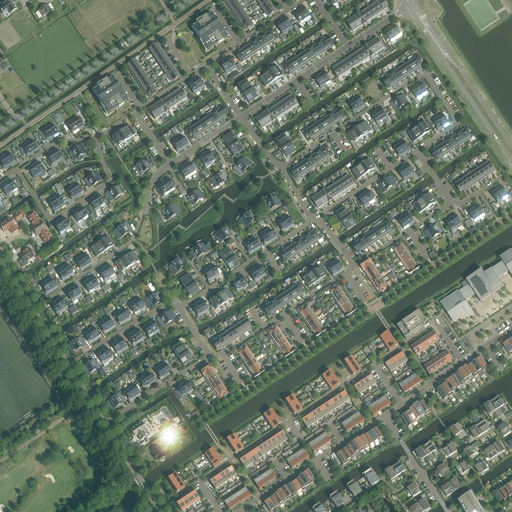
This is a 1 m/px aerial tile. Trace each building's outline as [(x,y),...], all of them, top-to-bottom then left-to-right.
[(4,6),(0,8),(0,10),(3,15),(8,11),(10,14),(17,10),(10,0),(9,0),(3,4),(4,6)] [(263,9),(270,4),(267,0),(266,0),(260,5),(263,9)] [(385,12),(377,0),(376,0),(377,2),(374,4),(380,15),(382,14),(383,15),(384,14),(383,13),(385,12)] [(390,8),(384,0),(380,0),(379,1),(378,0),(377,0),(385,12),(386,11),(387,12),(389,11),(388,10),(390,8)] [(232,10),(240,5),(237,1),(230,6),(232,10)] [(270,4),(263,9),(266,13),(273,8),(270,4)] [(380,15),(374,4),(370,7),(368,4),(367,5),(376,18),(377,17),(378,18),(380,17),(379,16),(380,15)] [(42,17),(51,11),(47,5),(38,11),(38,12),(35,14),(39,19),(42,17)] [(240,5),(232,10),(235,14),(243,9),(240,5)] [(376,18),(367,5),(368,8),(365,10),(371,20),(373,20),(374,21),(375,20),(374,19),(376,18)] [(273,8),(266,13),(269,17),(276,13),(273,8)] [(311,18),(305,8),(302,10),(301,8),(298,10),(299,12),(306,22),(311,18)] [(243,9),(235,14),(238,18),(245,14),(243,9)] [(371,20),(365,10),(361,13),(359,10),(358,11),(367,23),(368,23),(369,24),(371,23),(370,22),(371,20)] [(367,23),(358,11),(359,14),(356,16),(362,26),(364,26),(365,27),(366,26),(365,24),(367,23)] [(306,22),(299,12),(295,15),(300,24),(305,20),(306,22)] [(227,38),(223,33),(221,30),(219,27),(215,21),(211,14),(206,18),(198,23),(191,27),(196,34),(202,43),(207,51),(217,45),(222,42),(227,38)] [(245,14),(238,18),(241,23),(248,18),(245,14)] [(362,26),(356,16),(352,19),(350,16),(349,17),(358,29),(359,29),(360,30),(362,29),(361,28),(362,26)] [(358,29),(349,17),(350,20),(347,22),(351,29),(349,29),(350,31),(352,30),(353,32),(358,29)] [(248,18),(241,23),(244,27),(251,22),(248,18)] [(292,27),(287,19),(287,18),(284,20),(283,19),(281,20),(282,22),(288,32),(289,32),(288,30),(292,27)] [(251,22),(244,27),(247,31),(254,26),(251,22)] [(288,32),(282,22),(279,23),(278,22),(276,23),(283,34),(284,32),(285,34),(288,32)] [(402,33),(400,30),(398,31),(395,26),(390,29),(396,38),(400,35),(402,33)] [(278,38),(276,35),(277,35),(274,32),(271,29),(269,31),(268,32),(267,30),(266,30),(275,44),(276,44),(274,41),(278,38)] [(397,40),(396,38),(390,29),(387,31),(386,29),(384,31),(386,34),(383,36),(387,42),(390,40),(392,43),(397,40)] [(275,44),(266,30),(265,31),(266,33),(263,36),(269,45),(272,42),(274,45),(275,44)] [(266,50),(256,35),(255,36),(257,39),(254,42),(260,50),(263,48),(265,51),(266,50)] [(269,45),(263,36),(259,38),(257,35),(256,35),(266,50),(267,49),(265,47),(269,45)] [(334,45),(328,36),(324,39),(323,36),(322,37),(331,51),(332,50),(330,48),(334,45)] [(331,51),(322,37),(321,38),(322,40),(319,42),(325,51),(328,49),(330,51),(331,51)] [(384,49),(380,43),(381,42),(380,40),(379,41),(377,39),(373,42),(381,55),(382,54),(380,51),(384,49)] [(257,56),(247,41),(246,42),(248,45),(245,48),(251,56),(254,54),(256,57),(257,56)] [(260,50),(254,42),(250,44),(248,41),(247,41),(257,56),(258,55),(256,53),(260,50)] [(381,55),(373,42),(372,43),(371,41),(369,42),(370,44),(368,45),(375,55),(379,53),(380,55),(381,55)] [(325,51),(319,42),(315,45),(314,42),(313,43),(323,58),(323,57),(321,54),(325,51)] [(152,53),(159,48),(156,43),(149,48),(152,53)] [(323,58),(313,43),(312,43),(313,46),(310,48),(316,57),(319,55),(322,58),(323,58)] [(375,55),(368,45),(367,46),(366,44),(365,45),(365,47),(364,48),(372,61),(373,60),(371,57),(375,55)] [(251,56),(245,48),(241,50),(240,47),(239,48),(248,62),(249,61),(247,59),(251,56)] [(372,61),(364,48),(363,49),(362,47),(360,48),(361,50),(359,51),(366,61),(370,58),(371,61),(372,61)] [(154,57),(162,52),(159,48),(152,53),(154,57)] [(248,62),(239,48),(238,49),(239,51),(236,54),(241,63),(245,60),(247,63),(248,62)] [(316,57),(310,48),(306,51),(305,48),(304,49),(314,64),(314,63),(312,59),(316,57)] [(314,64),(304,49),(303,49),(304,52),(301,54),(307,63),(310,61),(313,64),(314,64)] [(366,61),(359,51),(358,52),(357,50),(356,51),(356,53),(355,54),(363,67),(364,66),(362,63),(366,61)] [(157,61),(165,56),(162,52),(154,57),(157,61)] [(363,67),(355,54),(354,55),(353,53),(351,54),(352,56),(350,57),(357,67),(361,64),(362,67),(363,67)] [(307,63),(301,54),(297,57),(296,54),(295,55),(305,70),(305,69),(303,65),(307,63)] [(305,70),(295,55),(294,55),(295,58),(292,60),(298,69),(301,67),(304,70),(305,70)] [(425,65),(423,62),(424,61),(421,58),(421,59),(419,56),(415,58),(413,55),(412,56),(421,70),(422,69),(421,67),(422,66),(422,67),(425,65)] [(160,65),(167,61),(165,56),(157,61),(160,65)] [(357,67),(350,57),(349,58),(348,56),(347,57),(347,59),(346,60),(354,73),(355,72),(353,69),(357,67)] [(421,70),(412,56),(411,57),(413,59),(409,62),(415,70),(419,68),(420,71),(421,70)] [(237,68),(230,58),(225,61),(232,71),(237,68)] [(130,68),(137,64),(134,59),(127,64),(130,68)] [(354,73),(346,60),(345,61),(344,59),(342,60),(343,62),(341,63),(348,73),(352,70),(353,73),(354,73)] [(298,69),(292,60),(288,63),(287,60),(286,61),(295,75),(296,74),(294,71),(298,69)] [(163,70),(170,65),(167,61),(160,65),(163,70)] [(232,71),(225,61),(220,64),(227,74),(232,71)] [(295,75),(286,61),(285,61),(286,64),(283,66),(285,69),(284,70),(286,73),(287,73),(289,76),(292,74),(291,73),(292,73),(294,75),(295,75)] [(415,70),(409,62),(406,64),(404,61),(403,62),(413,77),(414,76),(412,73),(415,70)] [(348,73),(341,63),(340,64),(339,62),(338,63),(338,65),(337,66),(345,79),(346,78),(344,75),(348,73)] [(413,77),(403,62),(402,63),(404,65),(400,68),(406,76),(410,74),(412,78),(413,77)] [(133,73),(140,68),(137,64),(130,68),(133,73)] [(283,76),(275,64),(274,66),(275,68),(273,70),(280,81),(281,80),(280,79),(283,76)] [(166,74),(173,69),(170,65),(163,70),(166,74)] [(345,79),(337,66),(336,67),(335,65),(333,66),(334,68),(332,69),(339,79),(343,76),(344,79),(345,79)] [(280,81),(273,70),(271,67),(269,68),(271,71),(268,73),(276,84),(276,83),(275,81),(278,80),(279,81),(280,81)] [(406,76),(400,68),(397,70),(395,67),(394,68),(404,83),(405,82),(403,79),(406,76)] [(136,77),(143,72),(140,68),(133,73),(136,77)] [(404,83),(394,68),(393,69),(395,71),(391,74),(397,82),(401,80),(403,84),(404,83)] [(169,78),(176,73),(173,69),(166,74),(169,78)] [(276,84),(268,73),(267,70),(265,71),(267,74),(264,75),(270,85),(274,83),(275,84),(276,84)] [(139,81),(146,76),(143,72),(136,77),(139,81)] [(172,83),(179,78),(178,76),(177,75),(176,73),(169,78),(172,83)] [(270,85),(264,75),(263,73),(261,74),(263,77),(260,78),(266,88),(270,85)] [(330,81),(325,73),(320,76),(326,85),(330,81)] [(397,82),(391,74),(388,76),(386,73),(385,74),(394,88),(395,87),(394,85),(397,82)] [(394,88),(385,74),(384,75),(386,77),(382,80),(388,88),(392,86),(393,89),(394,88)] [(141,86),(149,81),(146,76),(139,81),(141,86)] [(327,86),(326,85),(320,76),(315,79),(322,89),(327,86)] [(128,102),(124,96),(122,93),(120,90),(116,85),(112,78),(107,81),(98,87),(92,91),(97,97),(100,103),(102,106),(108,115),(117,109),(123,105),(128,102)] [(204,88),(199,80),(197,78),(195,79),(194,78),(191,79),(192,81),(199,91),(204,88)] [(239,91),(250,84),(247,79),(238,86),(240,89),(238,90),(239,91)] [(144,90),(152,85),(149,81),(141,86),(144,90)] [(199,91),(192,81),(188,84),(194,94),(199,91)] [(248,91),(252,88),(250,84),(239,91),(240,92),(241,91),(243,93),(241,94),(242,95),(248,91)] [(428,94),(421,84),(416,87),(423,97),(428,94)] [(147,94),(154,89),(152,85),(144,90),(147,94)] [(423,97),(416,87),(411,90),(418,100),(423,97)] [(256,94),(258,93),(255,89),(255,90),(254,88),(253,89),(252,88),(248,91),(254,100),(258,97),(256,94)] [(147,94),(150,98),(157,94),(154,89),(147,94)] [(187,99),(180,89),(178,90),(177,89),(176,90),(177,91),(175,92),(184,105),(185,104),(183,101),(187,99)] [(254,100),(248,91),(242,95),(242,96),(244,95),(245,96),(243,97),(246,101),(247,100),(249,103),(254,100)] [(184,105),(175,92),(174,93),(173,92),(171,93),(172,94),(171,95),(178,105),(181,102),(183,105),(184,105)] [(178,105),(171,95),(169,96),(168,95),(167,96),(168,97),(167,98),(175,111),(176,110),(174,107),(178,105)] [(299,105),(292,95),(290,96),(290,95),(288,96),(289,97),(288,98),(296,111),(297,110),(295,108),(299,105)] [(403,106),(408,102),(403,95),(398,99),(399,100),(392,105),(396,111),(404,107),(403,106)] [(175,111),(167,98),(165,99),(164,97),(162,99),(163,100),(162,101),(169,111),(172,108),(174,111),(175,111)] [(365,106),(359,97),(354,100),(360,109),(365,106)] [(296,111),(288,98),(286,99),(285,98),(283,99),(284,100),(283,101),(290,111),(293,109),(295,111),(296,111)] [(169,111),(162,101),(160,102),(159,100),(158,102),(159,103),(158,104),(166,116),(167,116),(165,113),(169,111)] [(360,109),(354,100),(349,104),(355,112),(357,111),(358,112),(361,111),(360,109)] [(290,111),(283,101),(281,102),(281,101),(279,102),(280,103),(279,104),(287,117),(288,116),(286,114),(290,111)] [(166,116),(158,104),(156,105),(155,103),(153,105),(154,106),(153,107),(160,117),(163,114),(165,117),(166,116)] [(287,117),(279,104),(277,105),(276,104),(274,105),(275,106),(274,107),(281,117),(284,115),(286,117),(287,117)] [(228,115),(222,107),(219,109),(217,106),(216,107),(225,121),(226,120),(224,118),(228,115)] [(160,117),(153,107),(148,110),(150,112),(149,113),(150,115),(151,114),(155,120),(160,117)] [(225,121),(216,107),(215,108),(217,110),(213,113),(219,121),(223,119),(224,122),(225,121)] [(281,117),(274,107),(272,108),(272,107),(270,108),(271,109),(270,110),(278,123),(279,122),(277,120),(281,117)] [(345,117),(340,108),(336,111),(334,108),(333,109),(342,123),(343,122),(342,119),(345,117)] [(388,119),(385,114),(381,108),(379,110),(378,109),(375,110),(376,112),(383,122),(388,119)] [(342,123),(333,109),(332,109),(334,112),(331,114),(336,123),(340,121),(341,123),(342,123)] [(278,123),(270,110),(268,111),(267,110),(265,111),(266,112),(265,113),(272,123),(275,121),(277,123),(278,123)] [(219,121),(213,113),(210,115),(208,112),(207,113),(217,128),(218,127),(215,124),(219,121)] [(383,122),(376,112),(374,113),(373,112),(370,114),(378,125),(383,122)] [(217,128),(207,113),(206,114),(208,116),(204,119),(210,127),(214,125),(216,129),(217,128)] [(272,123),(265,113),(263,114),(263,113),(261,114),(262,115),(261,116),(269,129),(270,128),(268,126),(272,123)] [(450,125),(442,113),(437,117),(438,118),(444,127),(446,125),(447,127),(450,125)] [(336,123),(331,114),(327,117),(325,114),(324,115),(334,130),(335,129),(333,125),(336,123)] [(334,130),(324,115),(323,115),(325,118),(321,120),(327,129),(331,127),(333,130),(334,130)] [(269,129),(261,116),(256,119),(258,122),(256,122),(257,124),(259,123),(263,129),(266,127),(268,129),(269,129)] [(83,127),(79,120),(77,118),(72,121),(78,130),(80,128),(81,130),(84,128),(83,127)] [(210,127),(204,119),(201,121),(199,118),(198,119),(208,134),(209,133),(206,130),(210,127)] [(444,127),(438,118),(433,122),(439,130),(444,127)] [(208,134),(198,119),(197,120),(199,122),(195,125),(201,133),(205,131),(207,135),(208,134)] [(431,132),(425,122),(422,124),(419,119),(417,120),(420,125),(428,136),(429,135),(428,134),(431,132)] [(327,129),(321,120),(318,123),(316,120),(315,121),(325,136),(326,135),(324,131),(327,129)] [(78,130),(72,121),(67,124),(68,126),(73,133),(78,130)] [(325,136),(315,121),(314,121),(316,124),(312,126),(318,135),(322,133),(324,136),(325,136)] [(372,132),(366,122),(362,125),(368,135),(369,137),(371,136),(369,133),(372,132)] [(201,133),(195,125),(192,127),(190,124),(189,125),(198,139),(199,138),(197,136),(201,133)] [(52,125),(48,128),(53,137),(55,135),(56,137),(59,135),(58,134),(54,127),(52,125)] [(198,139),(189,125),(188,126),(190,128),(186,131),(188,134),(187,134),(189,138),(190,137),(192,140),(195,138),(194,138),(196,137),(197,140),(198,139)] [(368,135),(362,125),(358,127),(357,126),(356,126),(363,137),(365,140),(367,139),(365,136),(368,135)] [(428,136),(420,125),(416,128),(424,139),(424,138),(423,137),(426,135),(427,137),(428,136)] [(42,131),(39,134),(42,137),(44,141),(47,139),(48,140),(53,137),(48,128),(47,126),(43,129),(44,130),(42,131)] [(136,135),(129,126),(125,129),(131,138),(133,141),(134,139),(133,137),(136,135)] [(318,135),(312,126),(309,129),(307,126),(306,127),(315,141),(316,140),(315,137),(318,135)] [(363,137),(356,126),(355,127),(356,129),(354,130),(353,129),(352,129),(359,140),(361,143),(363,142),(361,139),(363,137)] [(418,140),(412,131),(409,126),(407,127),(411,132),(408,134),(414,143),(418,140)] [(315,141),(306,127),(305,127),(307,130),(303,132),(305,135),(304,136),(307,139),(310,142),(312,140),(312,139),(313,139),(314,141),(315,141)] [(473,136),(471,133),(472,132),(470,129),(469,130),(467,127),(464,128),(465,129),(464,130),(462,127),(461,128),(470,142),(471,141),(469,138),(473,136)] [(424,139),(416,128),(412,131),(418,140),(422,138),(423,139),(424,139)] [(470,142),(461,128),(460,128),(462,131),(458,133),(464,142),(468,140),(469,142),(470,142)] [(131,138),(125,129),(122,131),(121,129),(120,130),(127,141),(129,143),(130,142),(129,140),(131,138)] [(359,140),(352,129),(351,130),(352,131),(349,134),(355,143),(359,140)] [(127,141),(120,130),(119,131),(120,132),(117,134),(116,132),(115,133),(123,144),(124,146),(126,145),(124,143),(127,141)] [(464,142),(458,133),(455,136),(452,132),(451,133),(461,148),(462,147),(460,144),(464,142)] [(123,144),(115,133),(116,135),(112,137),(114,140),(111,142),(114,146),(117,144),(120,149),(122,148),(120,145),(123,144)] [(225,143),(235,136),(235,135),(233,136),(231,133),(222,139),(225,143)] [(461,148),(451,133),(450,133),(453,137),(449,139),(455,148),(459,146),(460,148),(461,148)] [(277,145),(287,138),(284,134),(275,140),(278,143),(276,144),(277,145)] [(189,146),(181,135),(176,138),(177,140),(183,148),(185,147),(186,148),(189,146)] [(228,147),(232,144),(238,140),(238,139),(236,140),(234,138),(236,137),(235,136),(225,143),(228,147)] [(280,150),(286,146),(290,143),(287,138),(277,145),(278,146),(279,145),(281,148),(279,149),(280,150)] [(455,148),(449,139),(446,142),(443,138),(442,139),(452,154),(453,153),(451,150),(455,148)] [(31,139),(26,143),(33,153),(38,149),(34,143),(33,143),(31,139)] [(452,154),(442,139),(441,139),(444,143),(440,145),(446,154),(450,152),(451,154),(452,154)] [(183,148),(177,140),(172,143),(178,152),(183,148)] [(243,150),(237,142),(239,141),(238,140),(232,144),(238,153),(243,150)] [(411,152),(404,142),(399,145),(405,153),(407,152),(408,153),(411,152)] [(22,147),(20,149),(21,152),(23,156),(27,154),(28,156),(30,154),(31,156),(34,154),(33,153),(26,143),(27,144),(22,147)] [(294,149),(296,148),(293,144),(292,143),(291,144),(290,143),(286,146),(292,154),(296,151),(294,149)] [(238,153),(232,144),(228,147),(234,156),(238,153)] [(72,152),(70,154),(74,161),(77,159),(79,162),(84,159),(81,155),(86,152),(85,151),(81,145),(76,148),(72,151),(72,152)] [(333,155),(331,152),(331,151),(329,148),(329,149),(326,145),(324,147),(324,148),(323,149),(321,146),(320,147),(330,160),(331,160),(329,157),(333,155)] [(405,153),(399,145),(394,148),(400,157),(402,155),(403,157),(406,155),(405,153)] [(446,154),(440,145),(437,148),(435,145),(434,146),(443,160),(444,159),(442,156),(446,154)] [(292,154),(286,146),(280,150),(282,149),(283,151),(281,152),(284,156),(285,155),(287,157),(290,156),(291,158),(293,157),(292,154)] [(443,160),(434,146),(433,146),(435,149),(431,151),(437,160),(441,158),(442,160),(443,160)] [(330,160),(320,147),(319,147),(321,150),(318,152),(323,161),(327,159),(329,161),(330,160)] [(62,158),(61,156),(56,149),(56,148),(53,150),(54,151),(52,153),(57,162),(62,158)] [(58,163),(57,162),(52,153),(51,151),(48,153),(49,155),(47,156),(48,158),(46,160),(49,165),(51,163),(53,166),(58,163)] [(215,160),(210,153),(209,151),(204,155),(211,165),(214,163),(213,161),(215,160)] [(323,161),(318,152),(314,155),(312,151),(311,152),(321,166),(322,166),(320,163),(323,161)] [(15,162),(11,156),(10,156),(8,152),(3,155),(10,165),(15,162)] [(321,166),(311,152),(310,152),(312,156),(309,158),(314,167),(318,165),(320,167),(321,166)] [(10,165),(3,155),(0,156),(0,157),(1,158),(0,158),(0,161),(5,168),(10,165)] [(211,165),(204,155),(201,156),(201,155),(198,156),(206,168),(211,165)] [(375,169),(369,160),(366,161),(363,156),(361,158),(365,163),(372,173),(373,173),(372,171),(375,169)] [(314,167),(309,158),(305,160),(303,157),(302,158),(312,172),(313,172),(311,169),(314,167)] [(246,168),(250,164),(244,158),(240,162),(240,163),(235,169),(240,175),(247,169),(246,168)] [(312,172),(302,158),(301,158),(303,162),(300,164),(305,173),(309,171),(311,173),(312,172)] [(134,167),(131,169),(136,176),(139,174),(140,175),(145,172),(149,169),(149,168),(151,166),(147,159),(139,164),(140,165),(135,168),(134,167)] [(495,171),(489,162),(485,165),(491,174),(491,173),(490,172),(493,170),(494,172),(495,171)] [(44,173),(38,163),(33,166),(32,165),(39,176),(44,173)] [(189,163),(184,166),(191,177),(196,173),(195,172),(197,170),(193,164),(191,166),(190,165),(189,163)] [(363,178),(356,168),(353,163),(351,164),(355,169),(352,171),(358,180),(363,178)] [(372,173),(365,163),(361,165),(368,176),(369,176),(368,174),(370,172),(371,174),(372,173)] [(305,173),(300,164),(296,166),(294,164),(293,165),(303,178),(304,178),(302,175),(305,173)] [(39,176),(32,165),(29,166),(30,168),(28,169),(33,178),(38,175),(39,176)] [(303,178),(293,165),(292,165),(294,168),(291,170),(296,179),(300,177),(302,179),(303,178)] [(368,176),(361,165),(356,168),(363,178),(366,175),(367,177),(368,176)] [(414,174),(408,165),(406,167),(405,165),(402,167),(403,168),(409,177),(414,174)] [(491,174),(485,165),(481,168),(487,177),(487,176),(486,175),(489,173),(490,174),(491,174)] [(181,167),(178,168),(185,178),(187,177),(188,179),(191,177),(184,166),(182,168),(181,167)] [(409,177),(403,168),(398,171),(404,180),(409,177)] [(487,177),(481,168),(477,171),(482,179),(483,179),(482,178),(484,176),(485,177),(487,177)] [(424,178),(419,171),(416,173),(421,180),(424,178)] [(482,179),(477,171),(472,173),(474,175),(478,182),(479,182),(477,180),(480,179),(481,180),(482,179)] [(102,180),(98,174),(97,173),(92,176),(92,175),(84,180),(89,187),(96,183),(97,184),(102,180)] [(478,182),(474,175),(472,173),(468,176),(474,185),(473,183),(476,181),(477,183),(478,182)] [(228,182),(224,174),(216,178),(216,177),(210,179),(214,187),(219,185),(220,186),(228,182)] [(355,185),(348,175),(345,178),(343,175),(342,176),(350,188),(352,187),(353,189),(354,188),(353,186),(355,185)] [(350,188),(342,176),(341,176),(343,179),(339,181),(346,191),(347,190),(348,192),(350,191),(349,189),(350,188)] [(474,185),(468,176),(464,179),(470,188),(469,186),(472,184),(473,186),(474,185)] [(390,187),(395,184),(391,177),(381,183),(382,184),(379,186),(384,193),(391,188),(390,187)] [(470,188),(464,179),(460,182),(464,189),(468,187),(469,189),(470,188)] [(18,191),(11,180),(6,184),(13,194),(18,191)] [(174,188),(169,181),(168,180),(166,181),(165,180),(162,182),(163,183),(170,193),(169,192),(174,188)] [(346,191),(339,181),(336,184),(334,181),(333,182),(341,194),(343,193),(344,195),(345,194),(344,192),(346,191)] [(341,194),(333,182),(332,182),(334,185),(330,187),(337,197),(338,196),(339,198),(341,197),(340,195),(341,194)] [(464,189),(460,182),(455,185),(460,192),(464,189)] [(83,193),(78,187),(75,183),(71,186),(77,196),(80,194),(81,196),(83,194),(82,193),(83,193)] [(170,193),(163,183),(161,184),(160,183),(157,185),(160,188),(157,190),(160,195),(163,193),(165,196),(170,193)] [(13,194),(6,184),(1,187),(7,196),(9,194),(10,196),(13,194)] [(109,197),(106,199),(109,203),(111,201),(114,199),(119,196),(118,195),(123,192),(122,191),(118,185),(113,189),(109,192),(109,193),(107,194),(109,197)] [(332,200),(324,188),(322,185),(320,187),(322,189),(320,191),(321,193),(328,203),(329,202),(330,204),(332,203),(331,201),(332,200)] [(77,196),(71,186),(70,186),(71,187),(67,191),(68,192),(67,192),(72,199),(77,196)] [(337,197),(330,187),(327,190),(325,187),(324,188),(332,200),(334,199),(335,201),(336,200),(335,198),(337,197)] [(508,196),(502,187),(499,189),(498,187),(496,189),(497,191),(504,201),(507,199),(506,197),(508,196)] [(199,200),(203,196),(198,189),(193,193),(194,194),(187,199),(192,206),(199,200)] [(437,203),(430,193),(427,195),(424,190),(423,191),(426,196),(432,206),(433,205),(437,203)] [(375,202),(368,191),(366,193),(365,191),(362,193),(363,195),(370,205),(375,202)] [(504,201),(497,191),(492,194),(498,203),(500,201),(501,203),(504,201)] [(323,206),(315,193),(314,194),(316,197),(312,199),(316,205),(315,206),(316,208),(317,207),(319,209),(323,206)] [(328,203),(321,193),(318,196),(316,193),(315,193),(323,206),(325,205),(326,207),(327,206),(326,204),(328,203)] [(65,206),(58,195),(53,199),(59,207),(61,206),(62,207),(65,206)] [(103,201),(99,195),(94,198),(100,207),(104,204),(103,201)] [(370,205),(363,195),(361,196),(360,195),(358,196),(365,208),(370,205)] [(432,206),(426,196),(422,199),(428,208),(429,208),(431,206),(432,208),(434,207),(433,205),(432,206)] [(100,207),(94,198),(93,197),(90,199),(91,200),(89,202),(94,209),(95,210),(100,207)] [(424,211),(418,202),(414,197),(413,198),(416,203),(413,205),(419,214),(424,211)] [(281,205),(277,198),(272,200),(271,199),(263,202),(267,210),(269,208),(270,210),(281,205)] [(59,207),(53,199),(48,202),(54,211),(57,209),(57,211),(60,209),(59,207)] [(428,208),(422,199),(418,202),(424,211),(427,209),(428,211),(430,209),(429,208),(428,208)] [(174,215),(179,213),(175,205),(170,208),(170,209),(163,213),(166,220),(174,216),(174,215)] [(484,214),(478,206),(473,209),(474,210),(480,219),(483,217),(482,216),(484,214)] [(337,218),(347,211),(344,207),(335,213),(338,217),(336,217),(337,218)] [(89,218),(86,214),(82,208),(77,211),(84,221),(89,218)] [(480,219),(474,210),(473,209),(468,212),(475,222),(480,219)] [(255,219),(254,218),(256,216),(251,210),(244,216),(245,217),(241,221),(246,227),(255,219)] [(84,221),(77,211),(72,214),(76,220),(77,222),(82,218),(84,221)] [(340,223),(346,219),(350,216),(347,211),(337,218),(337,219),(339,218),(340,221),(339,222),(340,223)] [(28,217),(24,212),(20,214),(20,215),(15,218),(18,223),(23,219),(24,220),(28,217)] [(414,222),(407,212),(402,215),(409,225),(414,222)] [(35,213),(27,218),(33,226),(30,228),(32,231),(32,232),(32,233),(33,234),(34,235),(35,234),(37,237),(39,236),(45,244),(53,239),(47,230),(48,230),(41,221),(40,221),(35,213)] [(409,225),(402,215),(397,218),(404,229),(409,225)] [(293,225),(287,216),(282,219),(288,228),(293,225)] [(356,225),(350,216),(346,219),(351,228),(356,225)] [(462,226),(456,216),(451,219),(457,229),(462,226)] [(10,218),(0,225),(0,227),(4,233),(9,229),(10,231),(15,227),(14,226),(15,225),(10,218)] [(70,229),(68,224),(64,218),(59,222),(66,232),(70,229)] [(288,228),(282,219),(277,223),(283,231),(285,230),(286,231),(289,230),(288,228)] [(351,228),(346,219),(340,223),(340,224),(342,223),(342,224),(341,225),(344,229),(345,228),(347,231),(351,228)] [(457,229),(451,219),(446,222),(453,232),(457,229)] [(391,235),(382,221),(381,222),(383,225),(379,227),(385,236),(389,233),(390,236),(391,235)] [(395,230),(392,227),(393,226),(391,223),(390,224),(388,221),(385,223),(383,221),(382,221),(391,235),(392,235),(390,232),(392,231),(392,232),(395,230)] [(66,232),(59,222),(54,225),(59,232),(61,235),(66,232)] [(123,235),(130,230),(126,223),(118,228),(119,229),(114,233),(119,240),(124,236),(123,235)] [(435,237),(442,232),(438,225),(431,230),(430,229),(425,232),(430,239),(434,236),(435,237)] [(229,236),(231,234),(227,227),(219,232),(220,233),(215,236),(220,243),(229,237),(229,236)] [(383,242),(373,227),(372,228),(374,231),(370,233),(376,242),(380,240),(382,243),(383,242)] [(385,236),(379,227),(376,229),(374,227),(373,227),(383,242),(384,241),(381,238),(385,236)] [(275,238),(270,229),(265,233),(270,241),(275,238)] [(321,238),(319,235),(320,235),(318,231),(317,232),(315,229),(311,231),(310,229),(309,230),(318,244),(319,243),(317,241),(321,238)] [(318,244),(309,230),(308,231),(310,233),(306,235),(312,244),(315,242),(317,245),(318,244)] [(270,241),(265,233),(264,231),(261,233),(262,235),(260,236),(265,245),(270,241)] [(114,246),(108,237),(105,239),(103,236),(105,235),(103,233),(102,234),(100,235),(103,240),(110,251),(111,250),(110,248),(114,246)] [(374,248),(364,233),(363,234),(365,236),(361,239),(367,248),(371,245),(373,249),(374,248)] [(376,242),(370,233),(367,235),(365,233),(364,233),(374,248),(375,247),(373,244),(376,242)] [(312,244),(306,235),(303,238),(300,234),(299,235),(309,250),(310,249),(308,247),(312,244)] [(309,250),(299,235),(298,236),(301,239),(297,241),(303,250),(306,248),(308,251),(309,250)] [(260,247),(254,238),(249,241),(255,250),(260,247)] [(364,253),(355,239),(354,240),(356,242),(352,245),(358,254),(362,251),(363,254),(364,253)] [(367,248),(361,239),(358,241),(356,239),(355,239),(364,253),(365,252),(364,250),(367,248)] [(101,255),(95,245),(92,240),(90,241),(93,246),(90,248),(97,258),(101,255)] [(110,251),(103,240),(99,243),(106,253),(107,253),(106,251),(109,250),(110,251)] [(255,250),(249,241),(248,240),(243,243),(250,254),(252,252),(253,253),(256,252),(255,250)] [(303,250),(297,241),(294,244),(291,240),(290,241),(300,256),(301,255),(299,253),(303,250)] [(300,256),(290,241),(289,242),(292,245),(288,247),(294,256),(297,254),(299,256),(300,256)] [(404,247),(403,245),(403,244),(401,241),(395,245),(395,246),(392,248),(395,252),(404,247)] [(106,253),(99,243),(95,245),(101,255),(104,253),(105,254),(106,253)] [(208,252),(204,245),(199,247),(198,246),(190,250),(194,258),(197,256),(197,258),(208,252)] [(294,256),(288,247),(285,250),(283,247),(282,248),(291,262),(292,261),(290,259),(294,256)] [(398,257),(407,251),(404,247),(395,252),(398,257)] [(221,258),(232,251),(231,250),(230,251),(227,248),(218,254),(221,258)] [(291,262),(282,248),(281,249),(283,251),(279,254),(285,262),(288,260),(290,262),(291,262)] [(26,262),(34,256),(33,254),(34,254),(34,253),(33,251),(32,250),(31,251),(30,249),(29,250),(28,249),(23,253),(24,254),(20,256),(22,260),(18,262),(22,268),(28,264),(26,262)] [(504,287),(499,278),(509,272),(511,276),(511,249),(500,258),(503,263),(493,269),(492,269),(484,274),(482,270),(466,280),(469,285),(459,291),(458,290),(440,303),(453,322),(475,315),(465,301),(475,294),(481,302),(504,287)] [(139,261),(136,257),(139,255),(136,251),(133,253),(133,252),(128,255),(135,264),(138,269),(140,268),(136,263),(139,261)] [(229,259),(235,255),(234,254),(233,255),(231,253),(232,252),(232,251),(221,258),(224,262),(229,259)] [(401,261),(410,256),(407,251),(398,257),(401,261)] [(437,257),(434,252),(429,255),(433,260),(437,257)] [(85,254),(81,258),(86,266),(91,263),(88,259),(90,257),(87,253),(85,254)] [(135,264),(128,255),(125,257),(124,256),(123,256),(130,267),(135,264)] [(239,265),(234,257),(235,256),(235,255),(229,259),(235,268),(239,265)] [(80,256),(75,259),(80,268),(81,270),(86,266),(81,258),(80,256)] [(130,267),(123,256),(122,257),(123,258),(121,260),(120,258),(119,259),(126,270),(130,267)] [(404,266),(413,260),(410,256),(401,261),(404,266)] [(183,265),(185,263),(179,257),(173,264),(174,265),(170,269),(175,274),(184,266),(183,265)] [(126,270),(119,259),(118,260),(119,261),(115,264),(122,273),(124,271),(128,276),(130,275),(126,270)] [(235,268),(229,259),(224,262),(225,263),(224,264),(225,265),(224,265),(227,269),(228,268),(230,271),(235,268)] [(407,270),(416,265),(413,260),(404,266),(407,270)] [(343,269),(337,261),(332,264),(338,273),(343,269)] [(365,272),(373,266),(370,261),(362,267),(365,272)] [(338,273),(332,264),(331,262),(326,266),(333,276),(338,273)] [(74,275),(67,265),(65,266),(64,265),(61,267),(68,277),(70,275),(71,277),(74,275)] [(220,276),(213,265),(208,269),(214,277),(216,276),(217,277),(220,276)] [(410,275),(419,269),(416,265),(407,270),(410,275)] [(116,276),(109,266),(104,269),(111,279),(116,276)] [(265,275),(259,266),(256,267),(255,266),(253,268),(254,269),(260,278),(265,275)] [(368,276),(376,270),(373,266),(365,272),(368,276)] [(68,277),(61,267),(58,269),(59,270),(57,271),(63,280),(68,277)] [(326,277),(319,267),(317,269),(315,267),(313,268),(315,270),(322,281),(323,280),(322,279),(326,277)] [(111,279),(104,269),(101,270),(100,269),(98,271),(99,272),(106,282),(111,279)] [(214,277),(208,269),(203,272),(209,281),(211,279),(212,281),(215,279),(214,277)] [(255,281),(260,278),(254,269),(252,271),(251,269),(248,271),(255,281)] [(322,281),(315,270),(311,273),(318,284),(319,283),(318,282),(320,280),(321,282),(322,281)] [(371,281),(379,275),(376,270),(368,276),(371,281)] [(313,285),(307,276),(305,273),(303,274),(305,277),(302,279),(308,288),(313,285)] [(318,284),(311,273),(307,276),(313,285),(316,283),(317,284),(318,284)] [(182,284),(192,277),(192,276),(190,277),(188,274),(179,280),(182,284)] [(374,285),(382,279),(379,275),(371,281),(374,285)] [(247,285),(241,276),(238,278),(237,276),(235,278),(236,279),(242,288),(247,285)] [(57,287),(50,277),(45,280),(52,291),(57,287)] [(99,286),(93,277),(88,281),(94,289),(95,291),(98,289),(97,287),(99,286)] [(185,289),(189,286),(195,281),(193,282),(191,279),(193,278),(192,277),(182,284),(185,289)] [(242,288),(236,279),(231,283),(237,291),(242,288)] [(377,290),(385,284),(382,279),(374,285),(377,290)] [(52,291),(45,280),(40,284),(47,294),(52,291)] [(94,289),(88,281),(83,284),(89,292),(94,289)] [(198,289),(199,288),(196,284),(195,285),(194,283),(196,282),(195,281),(189,286),(195,294),(200,291),(198,289)] [(302,297),(292,283),(291,284),(293,287),(290,289),(296,298),(299,295),(301,298),(302,297)] [(305,292),(303,289),(304,289),(302,285),(301,286),(299,283),(295,285),(293,283),(292,283),(302,297),(303,297),(301,294),(302,293),(303,294),(305,292)] [(340,289),(339,287),(337,283),(331,287),(331,288),(328,290),(331,295),(340,289)] [(385,290),(388,288),(385,284),(377,290),(378,292),(377,292),(380,296),(386,291),(385,290)] [(82,296),(76,286),(73,287),(72,286),(69,288),(70,289),(77,299),(82,296)] [(195,294),(189,286),(185,289),(184,290),(185,291),(187,295),(189,294),(191,297),(195,294)] [(77,299),(70,289),(68,291),(67,289),(65,291),(72,303),(77,299)] [(233,298),(227,289),(222,292),(230,304),(232,303),(230,300),(233,298)] [(293,304),(283,289),(282,290),(284,293),(281,295),(287,304),(290,301),(292,305),(293,304)] [(296,298),(290,289),(286,291),(284,289),(283,289),(293,304),(294,304),(292,300),(296,298)] [(334,299),(343,294),(340,289),(331,295),(334,299)] [(230,304),(222,292),(219,294),(218,293),(217,293),(226,307),(228,306),(226,303),(229,301),(230,304)] [(160,301),(162,300),(158,293),(150,297),(151,298),(146,302),(151,309),(160,302),(160,301)] [(226,307),(217,293),(216,294),(217,295),(215,297),(214,296),(213,296),(222,310),(223,308),(222,306),(224,304),(226,307)] [(337,304),(346,298),(343,294),(334,299),(337,304)] [(284,310),(274,295),(274,296),(275,299),(272,301),(277,310),(281,307),(283,311),(284,310)] [(287,304),(281,295),(277,297),(275,295),(274,295),(284,310),(285,310),(283,306),(287,304)] [(222,310),(213,296),(212,297),(213,298),(210,301),(216,310),(220,307),(222,310)] [(146,309),(138,297),(133,300),(140,311),(142,309),(143,311),(146,309)] [(340,308),(349,303),(346,298),(337,304),(340,308)] [(67,309),(61,299),(56,302),(63,312),(67,309)] [(140,311),(133,300),(128,304),(135,314),(140,311)] [(207,309),(202,301),(197,304),(203,314),(206,312),(205,310),(207,309)] [(275,315),(265,301),(265,302),(266,305),(263,307),(268,316),(272,313),(274,316),(275,315)] [(277,310),(272,301),(268,303),(266,301),(265,301),(275,315),(276,315),(274,312),(277,310)] [(63,312),(56,302),(51,305),(58,315),(63,312)] [(343,313),(352,307),(349,303),(340,308),(343,313)] [(203,314),(197,304),(192,307),(198,316),(203,313),(203,314)] [(301,315),(310,309),(306,305),(303,307),(303,306),(296,310),(299,314),(300,313),(301,315)] [(346,318),(355,312),(352,307),(343,313),(346,318)] [(131,319),(123,308),(118,311),(125,321),(127,319),(128,321),(131,319)] [(304,320),(313,314),(310,309),(301,315),(304,320)] [(125,321),(118,311),(113,314),(120,324),(123,323),(124,324),(126,322),(125,321)] [(169,321),(174,318),(169,311),(160,317),(161,318),(158,320),(163,327),(170,322),(169,321)] [(420,311),(397,326),(405,338),(423,326),(425,328),(429,325),(427,323),(420,311)] [(307,324),(315,318),(313,314),(304,320),(307,324)] [(114,326),(109,318),(104,321),(109,330),(114,326)] [(310,329),(318,323),(315,318),(307,324),(310,329)] [(252,329),(246,320),(241,323),(247,331),(248,331),(247,330),(249,328),(250,329),(252,329)] [(109,330),(104,321),(99,324),(104,333),(107,331),(108,333),(110,331),(109,330)] [(158,330),(153,321),(148,325),(153,333),(158,330)] [(247,331),(241,323),(237,325),(243,334),(242,333),(245,331),(246,332),(247,331)] [(313,333),(321,327),(318,323),(310,329),(313,333)] [(279,330),(277,328),(278,327),(276,324),(269,328),(270,329),(267,331),(270,336),(279,330)] [(153,333),(148,325),(143,328),(149,337),(153,333)] [(243,334),(237,325),(233,328),(239,337),(238,335),(241,333),(242,335),(243,334)] [(316,338),(325,332),(321,327),(313,333),(316,338)] [(99,336),(93,328),(89,331),(94,340),(99,336)] [(239,337),(233,328),(229,331),(235,340),(234,338),(237,336),(238,338),(239,337)] [(143,339),(137,330),(132,333),(138,342),(143,339)] [(273,340),(282,334),(279,330),(270,336),(273,340)] [(94,340),(89,331),(84,334),(89,343),(94,340)] [(235,340),(229,331),(224,334),(230,343),(231,343),(230,341),(232,339),(233,341),(235,340)] [(389,332),(380,337),(383,342),(392,337),(389,332)] [(434,332),(429,335),(435,343),(439,340),(434,332)] [(138,342),(132,333),(127,336),(133,345),(138,342)] [(230,343),(224,334),(220,337),(226,346),(226,345),(225,344),(228,342),(229,343),(230,343)] [(276,345),(285,339),(282,334),(273,340),(276,345)] [(429,335),(425,338),(430,346),(435,343),(429,335)] [(226,346),(220,337),(216,340),(221,347),(224,345),(225,346),(226,346)] [(392,337),(383,342),(386,347),(395,341),(392,337)] [(82,346),(84,345),(80,338),(72,343),(73,344),(68,347),(73,354),(82,347),(82,346)] [(425,338),(420,341),(426,349),(430,346),(425,338)] [(127,347),(121,339),(116,342),(122,351),(127,347)] [(279,349),(288,343),(285,339),(276,345),(279,349)] [(221,347),(216,340),(212,342),(216,350),(221,347)] [(395,341),(386,347),(390,351),(398,346),(395,341)] [(420,341),(416,344),(421,352),(426,349),(420,341)] [(122,351),(116,342),(114,343),(113,343),(111,345),(117,354),(122,351)] [(174,353),(185,346),(184,345),(183,346),(181,342),(171,348),(174,353)] [(511,348),(508,342),(503,345),(504,347),(501,349),(505,354),(508,353),(509,354),(510,356),(511,354),(511,348)] [(282,354),(291,348),(288,343),(279,349),(282,354)] [(416,344),(411,347),(417,355),(421,352),(416,344)] [(239,356),(248,350),(245,345),(242,347),(241,347),(235,351),(237,354),(238,354),(239,356)] [(177,357),(182,354),(188,350),(187,349),(186,350),(184,348),(186,347),(185,346),(174,353),(177,357)] [(112,357),(106,348),(104,350),(103,349),(100,350),(107,361),(112,357)] [(285,358),(294,353),(291,348),(282,354),(285,358)] [(107,361),(100,350),(101,352),(99,353),(98,352),(95,354),(102,364),(107,361)] [(190,357),(192,356),(189,352),(188,353),(187,352),(188,351),(188,350),(182,354),(188,363),(192,360),(190,357)] [(242,360),(251,355),(248,350),(239,356),(242,360)] [(447,352),(442,355),(448,363),(453,360),(447,352)] [(164,362),(159,365),(166,376),(171,372),(167,366),(170,364),(166,359),(164,356),(162,353),(160,355),(163,360),(163,361),(164,362)] [(408,361),(403,353),(398,356),(404,364),(408,361)] [(188,363),(182,354),(177,357),(183,366),(188,363)] [(245,365),(254,359),(251,355),(242,360),(245,365)] [(442,355),(438,358),(443,366),(448,363),(442,355)] [(351,356),(343,362),(346,367),(355,361),(351,356)] [(404,364),(398,356),(394,359),(399,367),(404,364)] [(489,369),(481,357),(476,361),(484,373),(483,371),(487,368),(488,370),(489,369)] [(438,358),(433,361),(439,369),(443,366),(438,358)] [(248,369),(257,364),(254,359),(245,365),(248,369)] [(399,367),(394,359),(390,362),(395,370),(399,367)] [(92,372),(99,368),(95,361),(92,363),(91,361),(82,368),(86,375),(91,371),(92,372)] [(355,361),(346,367),(349,371),(358,366),(355,361)] [(433,361),(429,364),(434,372),(439,369),(433,361)] [(484,373),(476,361),(472,363),(472,364),(472,365),(480,377),(480,376),(479,374),(482,372),(483,373),(484,373)] [(395,370),(390,362),(385,364),(391,373),(395,370)] [(251,374),(260,368),(257,364),(248,369),(251,374)] [(429,364),(424,367),(430,375),(434,372),(429,364)] [(159,365),(154,369),(161,379),(166,376),(159,365)] [(480,377),(472,365),(468,367),(467,366),(466,366),(474,378),(478,375),(479,377),(480,377)] [(204,377),(213,371),(210,366),(201,372),(204,377)] [(358,366),(349,371),(352,376),(361,370),(358,366)] [(474,378),(466,366),(462,369),(470,381),(469,379),(473,377),(474,378)] [(254,379),(263,373),(260,368),(251,374),(254,379)] [(470,381),(462,369),(458,372),(459,373),(458,374),(466,386),(467,385),(465,382),(468,380),(469,381),(470,381)] [(154,382),(147,371),(143,375),(150,386),(149,385),(154,382)] [(207,381),(216,375),(213,371),(204,377),(207,381)] [(330,371),(322,376),(325,381),(333,375),(330,371)] [(422,382),(417,374),(412,377),(417,385),(422,382)] [(466,386),(458,374),(454,376),(462,389),(462,388),(461,387),(465,384),(466,386)] [(150,386),(143,375),(142,375),(143,376),(138,379),(144,388),(147,386),(148,388),(150,386)] [(210,386),(219,380),(216,375),(207,381),(210,386)] [(327,384),(324,386),(325,388),(328,385),(336,380),(333,375),(325,381),(327,384)] [(376,384),(371,375),(366,379),(371,387),(376,384)] [(462,389),(454,376),(449,379),(457,392),(458,391),(457,390),(460,387),(461,389),(462,389)] [(417,385),(412,377),(408,380),(413,388),(417,385)] [(371,387),(366,379),(362,381),(367,390),(371,387)] [(457,392),(449,379),(445,382),(446,384),(454,396),(452,393),(456,390),(457,392)] [(213,390),(222,384),(219,380),(210,386),(213,390)] [(336,380),(328,385),(331,390),(339,385),(336,380)] [(413,388),(408,380),(403,382),(409,391),(413,388)] [(193,392),(186,381),(181,385),(188,395),(193,392)] [(367,390),(362,381),(358,384),(363,392),(367,390)] [(409,391),(403,382),(399,385),(405,393),(409,391)] [(134,385),(133,384),(128,387),(129,389),(135,397),(136,399),(135,397),(140,394),(134,385)] [(216,395),(225,389),(222,384),(213,390),(216,395)] [(363,392),(358,384),(356,385),(356,384),(353,386),(359,395),(363,392)] [(454,396),(446,384),(441,387),(449,399),(450,399),(449,397),(452,395),(453,396),(454,396)] [(188,395),(181,385),(176,388),(183,398),(188,395)] [(129,389),(128,387),(129,389),(124,392),(130,401),(132,399),(133,401),(136,399),(135,397),(129,389)] [(449,399),(441,387),(437,390),(438,392),(436,394),(439,399),(442,397),(443,399),(444,400),(448,398),(449,399)] [(223,398),(229,394),(227,390),(227,391),(225,389),(216,395),(219,399),(223,397),(223,398)] [(203,401),(197,391),(194,393),(200,403),(203,401)] [(350,400),(347,396),(344,391),(341,393),(342,394),(339,395),(345,403),(350,400)] [(121,403),(124,401),(119,394),(116,396),(112,399),(112,400),(108,403),(112,410),(117,407),(122,404),(121,403)] [(293,395),(285,401),(288,406),(296,400),(293,395)] [(345,403),(339,395),(335,398),(340,406),(345,403)] [(390,404),(385,396),(380,399),(385,407),(390,404)] [(505,405),(502,400),(502,401),(501,401),(498,397),(494,400),(493,399),(491,401),(497,410),(505,405)] [(340,406),(335,398),(331,401),(336,409),(340,406)] [(385,407),(380,399),(376,402),(381,410),(385,407)] [(296,400),(288,406),(291,410),(299,405),(296,400)] [(336,409),(331,401),(326,404),(332,412),(336,409)] [(424,401),(419,404),(426,415),(430,412),(431,414),(432,413),(430,410),(424,401)] [(497,410),(491,401),(488,402),(489,403),(484,406),(487,411),(486,411),(489,416),(493,414),(492,413),(497,410)] [(381,410),(376,402),(371,405),(377,413),(381,410)] [(332,412),(326,404),(322,407),(328,415),(332,412)] [(417,405),(414,407),(421,417),(424,415),(425,415),(426,416),(427,416),(426,415),(419,404),(417,405)] [(299,405),(291,410),(294,415),(302,409),(299,405)] [(377,413),(371,405),(367,408),(373,417),(376,415),(375,414),(377,413)] [(328,415),(322,407),(318,409),(323,418),(328,415)] [(413,407),(410,410),(411,411),(417,420),(420,418),(421,419),(422,419),(421,417),(414,407),(413,407)] [(323,418),(318,409),(314,412),(319,420),(323,418)] [(271,410),(263,415),(266,420),(274,414),(271,410)] [(410,412),(406,414),(413,425),(417,422),(418,424),(419,423),(417,420),(411,411),(410,412)] [(319,420),(314,412),(309,415),(315,423),(319,420)] [(364,422),(360,416),(358,413),(353,416),(358,424),(361,423),(361,424),(364,422)] [(274,414),(266,420),(269,424),(277,419),(274,414)] [(406,414),(401,417),(408,428),(412,425),(413,427),(414,426),(413,425),(406,414)] [(315,423),(309,415),(305,418),(311,426),(315,423)] [(358,424),(353,416),(349,419),(354,427),(358,424)] [(311,426),(305,418),(301,420),(307,429),(311,426)] [(281,424),(277,419),(269,424),(272,429),(281,424)] [(354,427),(349,419),(345,422),(350,430),(354,427)] [(490,428),(488,425),(487,425),(485,421),(477,426),(483,434),(490,430),(489,428),(490,428)] [(350,430),(345,422),(341,424),(346,432),(350,430)] [(146,429),(142,423),(138,425),(137,424),(134,427),(130,430),(134,436),(135,437),(135,436),(134,436),(136,434),(141,441),(146,437),(142,432),(146,429)] [(464,432),(458,424),(454,427),(453,426),(454,426),(453,426),(450,428),(451,429),(450,430),(455,437),(459,434),(459,435),(464,432)] [(511,432),(509,428),(510,427),(507,424),(503,427),(503,426),(499,429),(501,433),(500,433),(503,438),(511,432)] [(483,434),(477,426),(470,431),(473,435),(472,435),(474,439),(475,438),(476,439),(483,434)] [(383,438),(377,428),(372,431),(380,443),(379,442),(383,439),(384,440),(385,440),(383,438)] [(380,443),(372,431),(367,434),(375,446),(374,444),(378,442),(379,444),(380,443)] [(288,440),(282,432),(278,435),(283,443),(288,440)] [(331,441),(325,433),(321,436),(326,444),(331,441)] [(229,444),(237,439),(234,434),(226,440),(229,444)] [(375,446),(367,434),(363,437),(362,436),(370,448),(370,447),(373,445),(374,447),(375,446)] [(283,443),(278,435),(274,438),(279,446),(283,443)] [(326,444),(321,436),(316,439),(322,447),(326,444)] [(370,448),(362,436),(358,439),(357,438),(357,439),(365,451),(365,450),(368,447),(369,449),(370,448)] [(279,446),(274,438),(269,440),(275,448),(279,446)] [(232,449),(240,443),(237,439),(229,444),(232,449)] [(322,447),(316,439),(312,442),(317,450),(322,447)] [(365,451),(357,439),(353,442),(361,454),(361,453),(360,452),(363,450),(364,451),(365,451)] [(275,448),(269,440),(265,443),(271,451),(275,448)] [(448,447),(444,450),(449,457),(457,451),(456,450),(455,449),(454,447),(450,440),(445,443),(448,447)] [(317,450),(312,442),(308,445),(313,453),(317,450)] [(361,454),(353,442),(348,444),(349,446),(357,458),(355,455),(359,453),(360,454),(361,454)] [(437,450),(434,446),(433,447),(430,442),(426,445),(425,444),(422,446),(429,455),(437,450)] [(504,451),(502,447),(502,446),(503,446),(500,442),(492,447),(498,457),(501,455),(500,454),(504,451)] [(235,454),(243,448),(240,443),(232,449),(235,454)] [(271,451),(265,443),(261,446),(266,454),(271,451)] [(165,457),(158,446),(152,451),(155,457),(154,457),(156,461),(158,460),(158,461),(160,460),(161,461),(162,461),(164,460),(164,459),(163,458),(165,457)] [(266,454),(261,446),(257,449),(262,457),(266,454)] [(357,458),(349,446),(345,449),(353,461),(352,459),(356,457),(357,458)] [(429,455),(422,446),(420,448),(421,449),(416,452),(419,456),(418,456),(418,457),(421,461),(429,455)] [(478,453),(473,446),(464,451),(470,460),(474,457),(473,456),(478,453)] [(498,457),(492,447),(484,453),(486,457),(487,457),(487,456),(490,461),(495,458),(495,459),(498,457)] [(207,459),(216,453),(213,449),(204,454),(207,459)] [(262,457),(257,449),(252,452),(258,460),(262,457)] [(309,457),(303,449),(299,452),(304,460),(309,457)] [(353,461),(345,449),(340,452),(348,464),(347,462),(351,460),(352,462),(353,461)] [(258,460),(252,452),(248,454),(254,463),(258,460)] [(304,460),(299,452),(295,455),(300,463),(304,460)] [(348,464),(340,452),(336,455),(337,457),(334,459),(338,464),(341,463),(343,466),(346,463),(347,464),(348,464)] [(210,463),(219,458),(216,453),(207,459),(210,463)] [(254,463),(248,454),(244,457),(249,465),(254,463)] [(300,463),(295,455),(290,458),(296,466),(300,463)] [(249,465),(244,457),(242,459),(242,457),(239,459),(245,469),(249,465)] [(214,468),(222,462),(219,458),(210,463),(214,468)] [(296,466),(290,458),(286,460),(291,469),(296,466)] [(488,469),(483,461),(478,464),(479,465),(475,468),(480,475),(481,474),(482,475),(485,473),(484,472),(488,469)] [(406,470),(404,466),(403,466),(403,467),(400,462),(395,465),(395,464),(392,466),(398,476),(406,470)] [(471,473),(468,468),(465,463),(456,469),(462,477),(466,474),(467,475),(471,473)] [(452,472),(449,467),(448,468),(445,464),(441,467),(438,469),(438,470),(437,471),(440,474),(441,473),(443,477),(452,472)] [(237,475),(234,471),(231,466),(228,468),(229,469),(227,470),(232,478),(237,475)] [(398,476),(392,466),(389,468),(390,469),(386,472),(388,476),(388,477),(387,477),(390,481),(398,476)] [(232,478),(227,470),(223,473),(228,481),(232,478)] [(276,478),(271,470),(266,472),(272,480),(276,478)] [(377,482),(374,477),(376,476),(375,474),(373,475),(370,470),(363,475),(367,481),(368,480),(371,486),(377,482)] [(316,482),(308,471),(303,474),(310,484),(314,482),(315,483),(316,482)] [(272,480),(266,472),(262,475),(268,483),(272,480)] [(171,484),(179,478),(176,473),(167,479),(171,484)] [(228,481),(223,473),(218,476),(224,484),(228,481)] [(310,484),(303,474),(298,477),(299,478),(305,487),(309,485),(310,486),(311,486),(310,484)] [(268,483),(262,475),(258,478),(263,486),(268,483)] [(224,484),(218,476),(214,478),(220,486),(224,484)] [(174,488),(182,483),(179,478),(171,484),(174,488)] [(220,486),(214,478),(210,481),(215,489),(220,486)] [(263,486),(258,478),(253,481),(259,490),(262,488),(261,487),(263,486)] [(305,487),(299,478),(295,481),(302,492),(306,489),(307,491),(307,490),(305,487)] [(461,488),(459,483),(460,483),(457,479),(449,484),(455,493),(458,492),(457,491),(461,488)] [(302,492),(295,481),(290,484),(297,495),(301,492),(302,494),(303,493),(302,492)] [(360,493),(357,489),(359,488),(357,486),(356,487),(353,481),(346,486),(350,492),(351,492),(354,497),(360,493)] [(177,493),(185,487),(182,483),(174,488),(177,493)] [(298,496),(297,495),(290,484),(286,487),(293,498),(297,495),(298,497),(298,496)] [(421,492),(418,487),(417,488),(415,484),(408,489),(408,490),(407,491),(409,494),(410,493),(413,498),(421,492)] [(455,493),(449,484),(441,489),(443,494),(444,493),(447,497),(452,494),(452,495),(455,493)] [(511,495),(511,493),(506,485),(502,487),(501,486),(500,486),(501,488),(508,498),(511,495)] [(293,498),(286,487),(285,486),(281,489),(288,500),(292,497),(293,499),(293,498)] [(251,497),(248,491),(245,488),(241,490),(246,499),(248,498),(248,499),(251,497)] [(508,498),(501,488),(498,490),(497,489),(496,489),(496,490),(503,501),(504,501),(508,498)] [(289,501),(288,500),(281,489),(276,492),(277,493),(283,503),(287,500),(288,502),(289,501)] [(246,499),(241,490),(237,493),(242,501),(246,499)] [(503,501),(496,490),(493,493),(492,491),(491,492),(499,504),(503,501)] [(200,500),(194,491),(190,495),(195,503),(200,500)] [(242,501),(237,493),(232,496),(238,504),(242,501)] [(283,503),(277,493),(272,496),(279,507),(283,504),(284,506),(285,505),(283,503)] [(343,504),(340,500),(342,499),(340,497),(339,498),(336,493),(329,497),(333,503),(334,503),(337,508),(343,504)] [(482,511),(474,500),(470,494),(460,501),(467,511),(482,511)] [(195,503),(190,495),(185,498),(191,506),(195,503)] [(238,504),(232,496),(228,499),(234,507),(238,504)] [(281,509),(279,507),(272,496),(268,499),(275,510),(279,508),(280,509),(281,509)] [(191,506),(185,498),(181,501),(186,509),(191,506)] [(234,507),(228,499),(223,502),(229,510),(234,507)] [(275,510),(268,499),(264,503),(265,505),(262,507),(265,511),(266,511),(269,510),(270,511),(274,509),(275,511),(275,510)] [(418,499),(415,500),(416,503),(418,505),(422,511),(426,511),(430,508),(428,504),(428,503),(428,504),(429,503),(426,499),(420,503),(418,499)] [(186,509),(181,501),(176,504),(181,511),(186,509)] [(411,505),(407,508),(409,511),(422,511),(418,505),(416,503),(413,505),(411,506),(411,505)]
